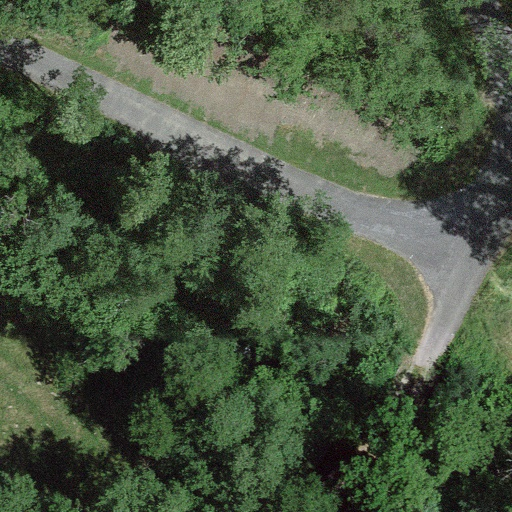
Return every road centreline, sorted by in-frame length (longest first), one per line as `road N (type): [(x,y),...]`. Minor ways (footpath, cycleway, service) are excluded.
road 1 (track): [(456,264),(421,357),(368,457),(337,505),(305,511)]
road 2 (unclassified): [(511,129),(498,189),(456,264)]
